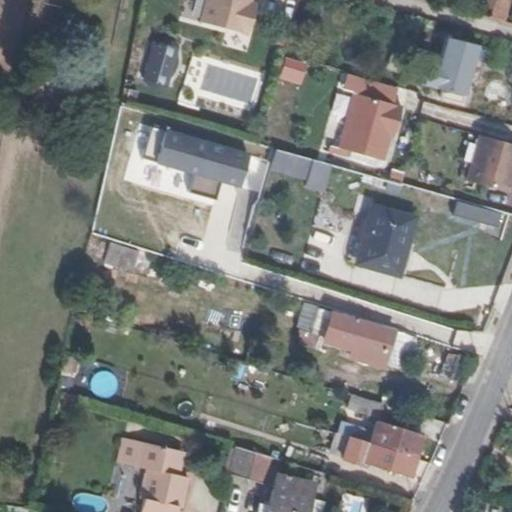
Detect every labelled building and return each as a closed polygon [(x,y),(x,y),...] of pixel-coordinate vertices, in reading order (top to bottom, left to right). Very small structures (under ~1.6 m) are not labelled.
[(250,0),(186,0),(182,15),(247,33),(255,2),(250,0)] [(504,21),(509,0),(487,0),(485,9),(492,10),(490,18),(504,21)] [(477,46),(446,37),(438,67),(428,64),(422,84),(443,90),(440,98),(462,104),(463,103),(467,104),(469,94),(464,93),(468,80),(477,46)] [(509,44),(495,40),(489,60),(504,64),(509,44)] [(141,80),(160,85),(171,48),(151,43),(149,49),(147,48),(143,63),(145,63),(141,80)] [(481,49),(477,46),(468,80),(473,81),(476,79),(483,53),(481,49)] [(352,95),(337,149),(381,161),(388,136),(390,127),(395,128),(401,108),(352,95)] [(257,127),(265,144),(283,134),(274,117),(257,127)] [(144,126),(135,157),(169,167),(188,172),(183,191),(210,199),(215,180),(234,185),(243,154),(144,126)] [(511,184),(511,147),(480,138),(467,183),(509,195),(511,184)] [(273,148),(267,168),(306,179),(304,186),(322,191),(329,163),(273,148)] [(188,172),(169,167),(164,186),(183,191),(188,172)] [(398,276),(414,219),(371,207),(355,264),(398,276)] [(106,245),(103,266),(131,270),(134,248),(106,245)] [(320,335),(327,312),(316,309),(309,331),(320,335)] [(382,367),(393,332),(327,312),(320,335),(318,340),(347,349),(345,355),(382,367)] [(121,336),(124,327),(103,321),(101,321),(98,320),(95,329),(121,336)] [(74,370),(78,356),(64,352),(60,366),(74,370)] [(93,396),(116,393),(113,371),(90,374),(93,396)] [(423,438),(407,433),(408,428),(399,426),(404,412),(350,396),(346,408),(355,411),(355,412),(377,420),(371,437),(361,433),(362,431),(340,424),(337,435),(338,435),(346,438),(416,459),(423,438)] [(346,438),(338,435),(337,435),(336,434),(329,453),(341,457),(346,438)] [(416,459),(346,438),(341,457),(340,460),(363,467),(364,463),(410,477),(416,459)] [(178,475),(183,452),(124,439),(118,463),(146,469),(140,499),(142,499),(139,511),(175,511),(177,508),(180,508),(187,478),(178,475)] [(264,485),(270,458),(235,447),(229,474),(264,485)] [(306,511),(313,485),(276,476),(269,506),(267,511),(306,511)] [(102,510),(102,493),(73,494),(74,510),(102,510)]
